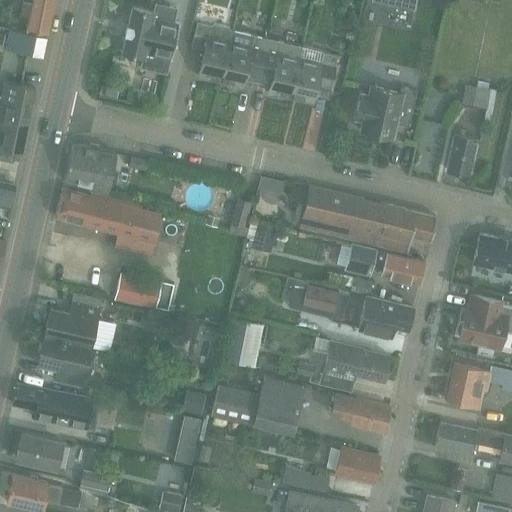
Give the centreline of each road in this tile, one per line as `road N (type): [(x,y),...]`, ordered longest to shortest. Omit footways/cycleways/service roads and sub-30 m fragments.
road 1 (residential): [(56,113),(447,203)]
road 2 (residential): [(377,511),(447,203)]
road 3 (tertiary): [(0,360),(56,113)]
